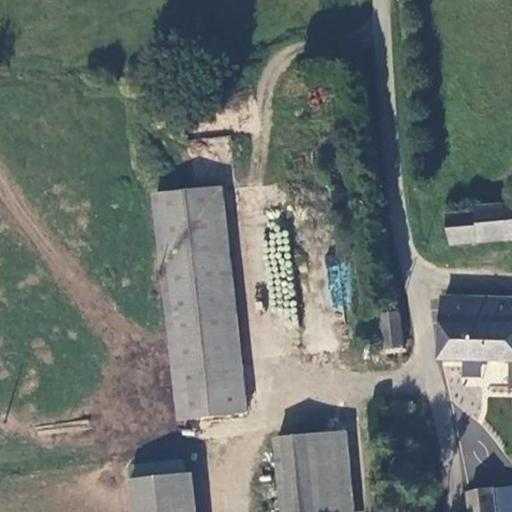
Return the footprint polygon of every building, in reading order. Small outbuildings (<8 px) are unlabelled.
[(162,199),(183,423),(248,417),(225,195),(162,199)] [(476,216),(451,217),(454,242),(511,236),(511,206),(478,209),(476,216)] [(511,297),(445,296),(445,359),(511,359),(511,297)] [(402,312),(380,311),(379,349),(401,349),(402,312)] [(479,377),(481,362),(463,359),(461,374),(479,377)] [(352,511),(345,438),(278,445),(284,511),(352,511)] [(188,463),(128,468),(130,486),(190,481),(188,463)] [(192,511),(190,481),(130,486),(132,511),(192,511)] [(496,511),(511,511),(511,490),(495,492),(496,511)] [(496,511),(495,492),(468,494),(471,511),(496,511)]
